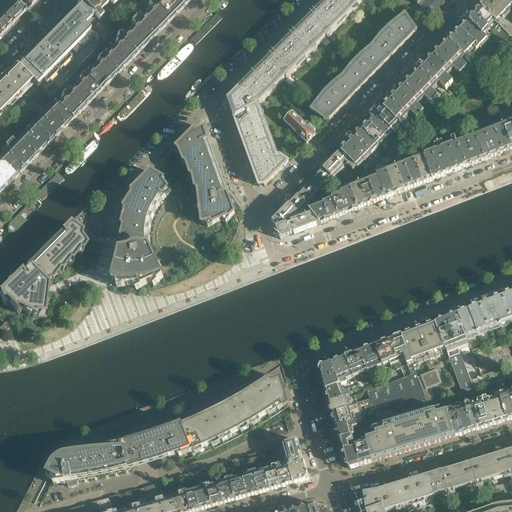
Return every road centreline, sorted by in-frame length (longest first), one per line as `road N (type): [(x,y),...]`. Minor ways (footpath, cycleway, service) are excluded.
road 1 (residential): [(328,488),(298,360),(511,279)]
road 2 (residential): [(470,0),(260,215)]
road 3 (residential): [(212,0),(0,211)]
road 4 (residential): [(277,255),(511,167)]
road 5 (residential): [(511,438),(328,488)]
road 6 (residential): [(85,219),(211,98)]
road 7 (residential): [(211,98),(307,0)]
road 8 (residential): [(260,215),(211,98)]
